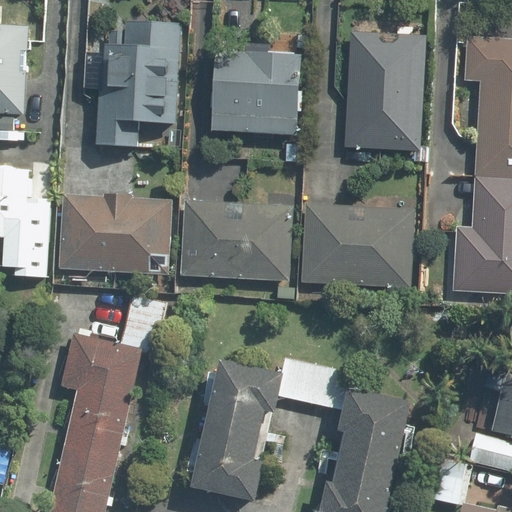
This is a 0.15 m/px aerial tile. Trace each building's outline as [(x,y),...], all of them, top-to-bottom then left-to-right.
[(105,89),(102,144),(144,145),(145,122),(183,123),(187,23),(125,20),(124,30),(112,29),(108,89),(105,89)] [(33,50),(34,24),(0,22),(0,112),(27,113),(30,50),(33,50)] [(431,35),(355,31),(350,147),(426,151),(431,35)] [(511,37),(473,35),(470,80),(484,80),(475,226),(461,225),(457,290),(511,293),(511,37)] [(223,47),(217,128),(302,135),(308,54),(223,47)] [(0,234),(9,235),(8,275),(52,277),(56,199),(36,198),(37,167),(0,165),(0,234)] [(177,199),(68,193),(64,267),(173,273),(177,199)] [(298,204),(190,199),(186,275),(295,280),(298,204)] [(419,209),(309,204),(305,282),(415,288),(419,209)] [(111,511),(149,354),(159,356),(171,301),(137,293),(126,343),(78,332),(65,386),(84,390),(54,511),(111,511)] [(359,373),(290,357),(287,370),(229,356),(200,485),(264,499),(273,459),(264,456),(274,410),(283,412),(287,396),(350,411),(359,373)] [(511,370),(498,432),(511,435),(511,370)] [(336,480),(328,511),(394,511),(420,399),(357,385),(347,429),(354,431),(342,481),(336,480)] [(471,500),(468,511),(511,511),(511,506),(503,505),(503,507),(471,500)]
